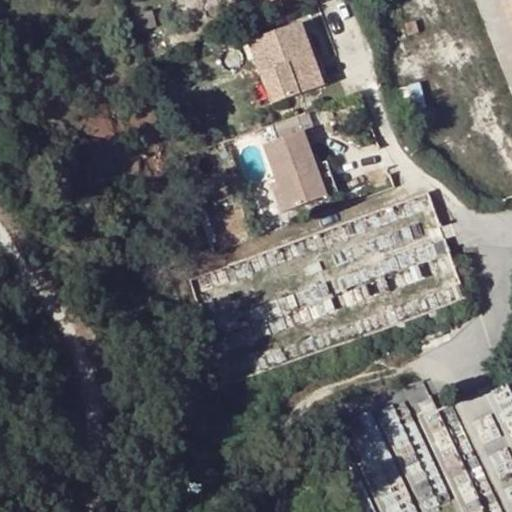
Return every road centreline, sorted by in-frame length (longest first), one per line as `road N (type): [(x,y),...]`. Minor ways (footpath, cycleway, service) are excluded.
road 1 (track): [(0,218),(84,361),(95,511)]
road 2 (track): [(276,511),(299,401),(451,356)]
road 3 (unclassified): [(451,356),(494,322),(495,251),(511,228)]
